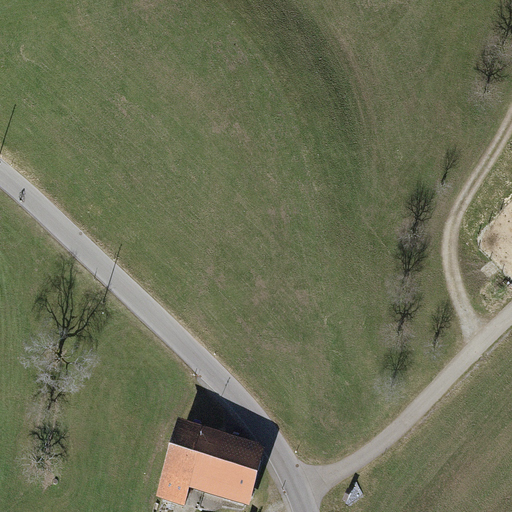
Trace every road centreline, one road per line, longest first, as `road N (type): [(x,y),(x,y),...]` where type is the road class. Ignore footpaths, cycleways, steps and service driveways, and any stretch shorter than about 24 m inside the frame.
road 1 (unclassified): [(306,511),(272,442),(218,377),(0,173)]
road 2 (track): [(301,493),(379,446),(511,312)]
road 3 (track): [(483,341),(443,263),(449,228),(511,116)]
